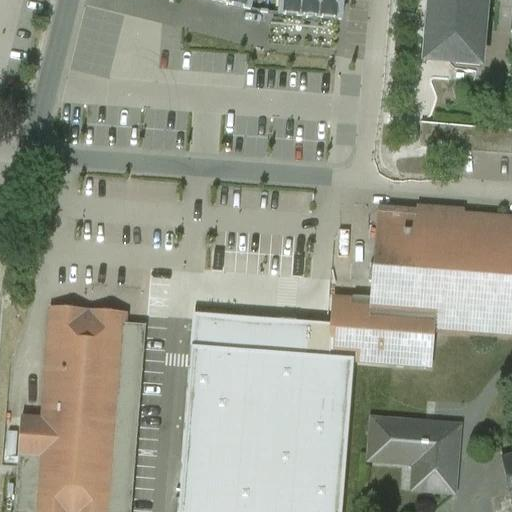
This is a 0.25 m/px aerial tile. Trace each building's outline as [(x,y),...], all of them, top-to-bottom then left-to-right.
[(203,0),(250,12),(252,0),(203,0)] [(278,0),(278,16),(341,21),(342,0),(278,0)] [(511,0),(430,0),(426,54),(456,57),(456,64),(479,66),(483,0),(498,0),(511,1),(511,8),(510,36),(511,35),(511,0)] [(434,126),(420,125),(418,149),(432,150),(434,126)] [(486,130),(434,126),(432,150),(484,155),(486,130)] [(511,156),(511,132),(486,130),(484,155),(511,157),(511,156)] [(460,215),(419,212),(418,216),(380,213),(377,246),(373,303),(371,326),(432,330),(511,336),(511,223),(460,219),(460,215)] [(377,246),(355,245),(353,265),(350,265),(349,281),(356,282),(355,301),(373,303),(377,246)] [(355,301),(333,300),(331,327),(328,362),(351,364),(429,370),(432,330),(371,326),(373,303),(355,301)] [(126,316),(50,309),(41,421),(21,419),(21,421),(18,457),(39,459),(114,465),(126,316)] [(339,511),(351,364),(328,362),(331,327),(194,315),(178,511),(339,511)] [(457,429),(372,423),(370,461),(420,465),(418,491),(452,494),(457,429)] [(511,456),(501,459),(511,511),(511,456)] [(110,511),(114,465),(39,459),(34,511),(110,511)]
